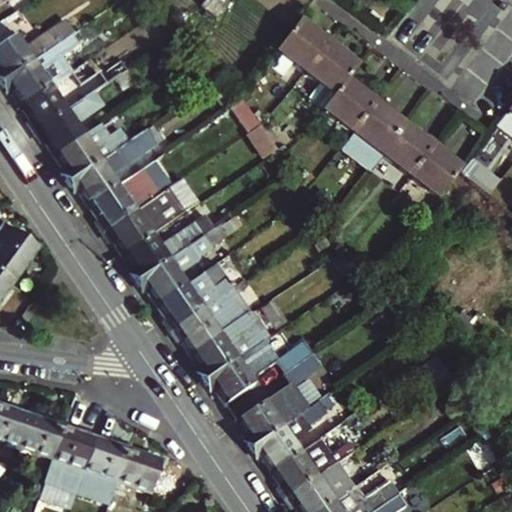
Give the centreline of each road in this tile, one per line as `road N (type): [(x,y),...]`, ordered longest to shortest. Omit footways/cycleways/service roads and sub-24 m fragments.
road 1 (tertiary): [(0,144),(155,372)]
road 2 (tertiary): [(155,372),(249,511)]
road 3 (residential): [(0,355),(155,372)]
road 4 (unknown): [(458,68),(426,57),(345,0)]
